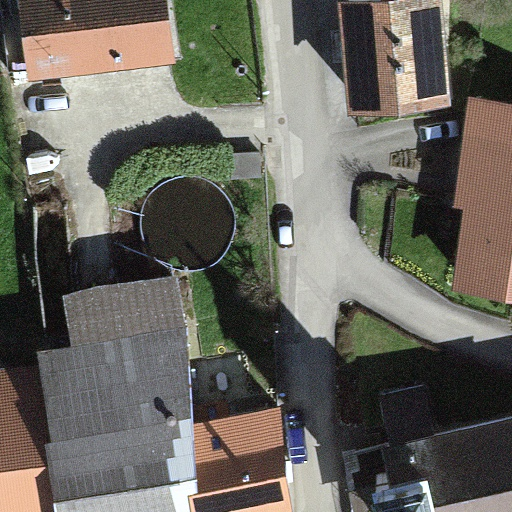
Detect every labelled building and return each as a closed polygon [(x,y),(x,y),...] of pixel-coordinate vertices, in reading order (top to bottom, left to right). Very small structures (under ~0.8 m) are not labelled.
[(153,0),(17,0),(25,78),(160,64),(153,0)] [(437,2),(339,3),(341,113),(439,111),(437,2)] [(511,109),(464,104),(454,204),(465,206),(456,290),(511,296),(511,109)] [(27,292),(33,374),(42,511),(184,511),(178,416),(169,282),(27,292)] [(0,376),(0,511),(42,511),(33,374),(0,376)] [(178,416),(184,511),(267,511),(260,410),(178,416)] [(511,511),(511,419),(372,454),(380,485),(351,492),(356,511),(511,511)]
